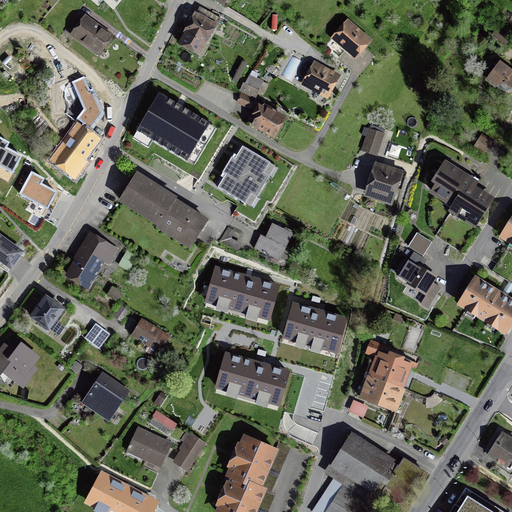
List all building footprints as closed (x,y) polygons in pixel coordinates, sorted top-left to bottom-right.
[(223,20),(200,7),(180,43),(198,53),(213,26),(218,28),(223,20)] [(76,22),(81,25),(73,35),(98,53),(110,36),(86,18),(84,21),(79,17),(76,22)] [(347,21),(333,38),(355,57),(369,40),(347,21)] [(281,76),(292,81),(302,61),(292,56),(281,76)] [(511,70),(501,63),(488,80),(504,91),(511,90),(511,70)] [(304,84),(327,96),(338,76),(315,64),(304,84)] [(259,74),(252,71),(241,91),(254,98),(262,81),(256,78),(259,74)] [(187,161),(209,124),(159,93),(137,131),(187,161)] [(238,102),(255,110),(258,104),(253,101),(253,100),(242,94),(238,102)] [(259,106),(249,122),(274,137),(284,119),(264,107),(263,109),(259,106)] [(53,162),(70,175),(82,159),(83,160),(98,139),(98,138),(105,129),(88,116),(53,162)] [(362,150),(376,155),(384,134),(369,129),(362,150)] [(482,132),(476,142),(488,150),(494,139),(482,132)] [(9,143),(0,138),(0,166),(12,173),(21,156),(6,148),(9,143)] [(270,162),(243,146),(235,159),(232,157),(222,173),(225,174),(218,187),(245,204),(251,194),(257,197),(270,176),(264,172),(270,162)] [(448,244),(458,250),(491,199),(472,187),(475,182),(446,163),(435,181),(438,184),(433,192),(446,201),(447,198),(456,204),(436,234),(449,243),(448,244)] [(372,180),(395,188),(399,174),(376,166),(372,180)] [(43,179),(32,173),(20,194),(47,209),(56,192),(41,184),(43,179)] [(175,199),(136,174),(120,200),(159,224),(158,226),(191,247),(207,221),(174,201),(175,199)] [(390,201),(395,188),(372,180),(367,194),(390,201)] [(511,219),(502,236),(511,242),(511,219)] [(293,233),(272,223),(264,240),(259,237),(254,248),(277,259),(283,246),(286,247),(293,233)] [(416,231),(409,245),(425,253),(432,238),(416,231)] [(0,267),(7,272),(22,252),(0,236),(0,267)] [(115,251),(93,237),(70,275),(85,284),(100,258),(108,263),(115,251)] [(127,269),(135,256),(127,251),(119,264),(127,269)] [(428,308),(441,288),(432,282),(435,277),(408,260),(398,276),(427,295),(421,304),(428,308)] [(278,286),(216,269),(207,301),(218,305),(220,300),(221,301),(228,303),(227,307),(239,310),(240,306),(258,311),(257,316),(269,319),(278,287),(278,286)] [(511,321),(511,301),(475,278),(459,304),(505,332),(511,321)] [(121,293),(113,288),(108,294),(117,300),(121,293)] [(58,322),(66,312),(46,298),(32,316),(48,328),(54,320),(58,322)] [(304,307),(294,304),(284,337),(298,341),(299,337),(322,343),(320,347),(328,349),(336,352),(346,319),(304,307)] [(121,321),(129,309),(123,305),(115,316),(121,321)] [(159,356),(162,351),(158,349),(166,336),(142,321),(134,335),(150,345),(146,351),(154,356),(155,353),(159,356)] [(108,334),(96,325),(87,338),(99,347),(108,334)] [(372,355),(372,354),(377,356),(380,348),(371,344),(367,353),(372,355)] [(0,352),(0,373),(4,368),(12,373),(10,376),(22,385),(35,369),(31,366),(37,357),(21,345),(14,353),(5,346),(0,352)] [(368,371),(366,375),(398,387),(406,366),(408,366),(410,361),(383,351),(383,350),(382,350),(380,356),(382,357),(379,365),(374,362),(370,372),(368,371)] [(288,372),(226,354),(217,387),(228,390),(230,386),(239,388),(237,393),(249,396),(250,392),(268,397),(267,401),(279,405),(279,404),(288,372)] [(109,419),(127,392),(102,375),(84,402),(109,419)] [(398,387),(366,375),(358,396),(391,408),(398,387)] [(349,409),(364,416),(369,404),(354,398),(349,409)] [(172,429),(176,424),(157,411),(153,417),(172,429)] [(143,455),(142,457),(160,466),(170,445),(139,429),(131,445),(130,444),(128,448),(143,455)] [(205,443),(187,431),(181,440),(184,441),(180,448),(182,449),(174,461),(187,469),(205,443)] [(511,459),(511,458),(511,439),(502,433),(488,454),(498,461),(495,465),(507,473),(511,464),(511,459)] [(233,477),(259,488),(275,450),(247,438),(244,439),(242,444),(243,446),(234,468),(232,469),(230,473),(231,476),(233,477)] [(353,474),(346,486),(366,500),(374,488),(375,488),(391,463),(351,438),(335,463),(353,474)] [(405,459),(383,494),(384,494),(381,498),(397,508),(400,505),(401,505),(423,471),(405,459)] [(156,472),(140,465),(133,480),(149,487),(156,472)] [(126,487),(102,475),(88,501),(97,506),(100,505),(108,509),(107,511),(108,511),(150,511),(155,503),(132,490),(133,488),(127,485),(126,487)] [(233,477),(231,482),(232,485),(222,506),(220,507),(218,511),(253,511),(264,489),(259,488),(233,477)] [(326,511),(384,511),(366,500),(346,486),(344,486),(326,511)] [(504,511),(466,488),(450,511),(504,511)]
